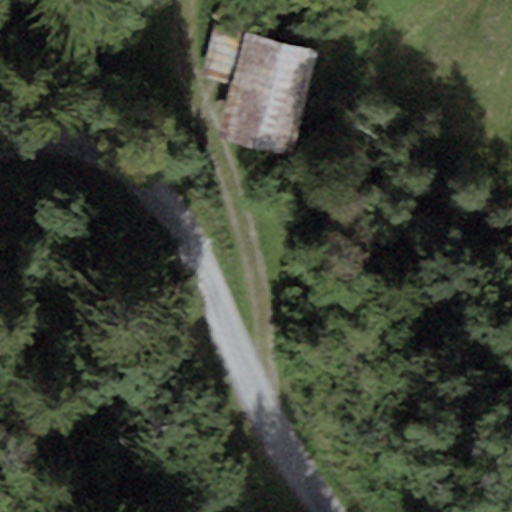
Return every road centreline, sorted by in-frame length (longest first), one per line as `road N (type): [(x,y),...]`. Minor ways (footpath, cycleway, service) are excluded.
road 1 (track): [(0,134),(82,127),(190,230),(295,456),(338,511)]
road 2 (track): [(259,377),(247,220),(190,68),(191,0)]
